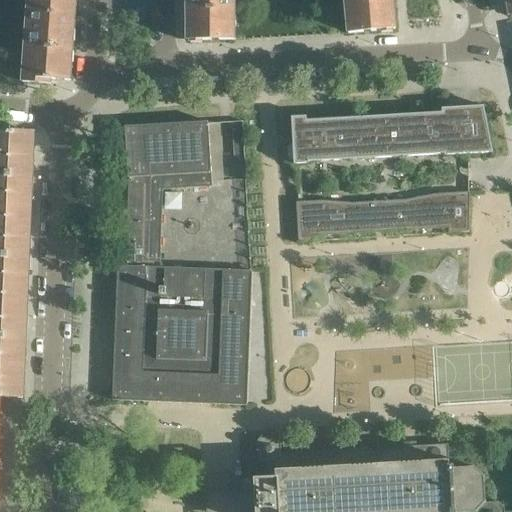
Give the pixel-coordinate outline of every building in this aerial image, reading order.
[(75,16),(76,0),(29,0),(28,13),(75,16)] [(234,9),(233,0),(187,0),(187,10),(234,9)] [(395,29),(392,0),(379,0),(346,3),(349,34),(381,31),(382,34),(393,33),(392,30),(395,29)] [(234,40),(234,9),(187,10),(188,41),(191,41),(191,44),(202,44),(202,41),(234,40)] [(70,81),(75,16),(28,13),(23,83),(50,85),(51,80),(70,81)] [(493,153),(483,106),(442,108),(442,113),(307,121),(306,116),(291,117),(292,131),(294,161),(294,164),(297,164),(308,164),(309,164),(309,162),(435,155),(444,154),(444,156),(493,153)] [(247,406),(252,271),(160,267),(163,190),(212,187),(208,122),(125,127),(128,178),(129,178),(125,266),(118,266),(112,400),(247,406)] [(294,161),(292,131),(281,132),(283,162),(294,161)] [(0,175),(31,177),(33,134),(0,132),(0,175)] [(309,172),(308,164),(297,164),(297,172),(309,172)] [(248,256),(243,166),(218,167),(224,258),(248,256)] [(0,256),(28,258),(31,177),(0,175),(0,256)] [(322,201),(296,203),(298,243),(313,242),(313,236),(317,235),(317,236),(355,234),(376,233),(386,232),(423,230),(449,228),(449,232),(448,232),(449,234),(469,233),(470,192),(469,192),(437,194),(421,197),(406,200),(384,201),(376,202),(353,203),(322,201)] [(0,337),(25,338),(28,258),(0,256),(0,337)] [(0,397),(22,398),(25,338),(0,337),(0,397)] [(477,511),(486,503),(484,476),(474,467),(454,468),(453,465),(449,465),(448,445),(417,446),(416,442),(404,442),(404,447),(367,449),(367,444),(355,445),(355,450),(318,452),(318,447),(306,448),(306,453),(282,454),(281,444),(283,442),(275,435),(273,437),(263,438),(262,436),(255,444),(257,446),(257,455),(255,457),(263,464),(265,462),(266,462),(267,478),(254,479),(255,511),(477,511)] [(504,511),(504,507),(498,502),(486,503),(477,511),(504,511)]
